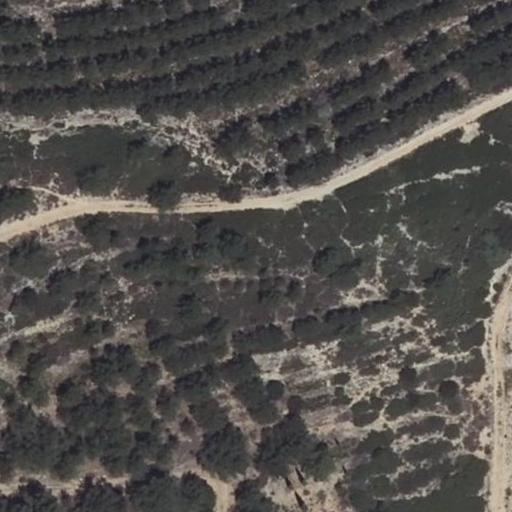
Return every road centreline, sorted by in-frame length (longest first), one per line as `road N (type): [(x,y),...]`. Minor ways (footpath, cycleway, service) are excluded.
road 1 (track): [(0,231),(78,203),(312,193),(511,93)]
road 2 (track): [(223,511),(212,480),(176,474),(0,494)]
